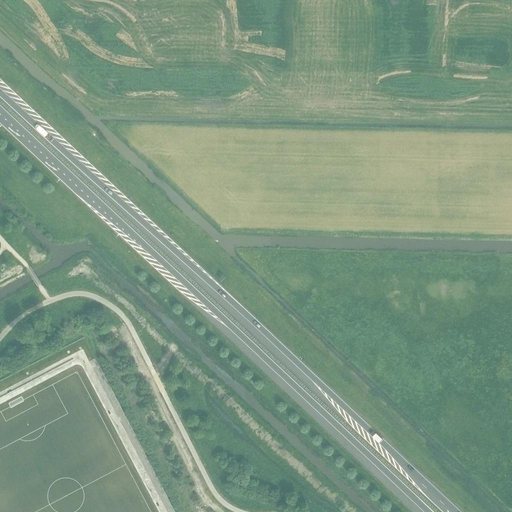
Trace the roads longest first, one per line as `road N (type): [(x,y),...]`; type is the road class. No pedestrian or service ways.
road 1 (trunk): [(449,511),(0,91)]
road 2 (trunk): [(0,110),(425,511)]
